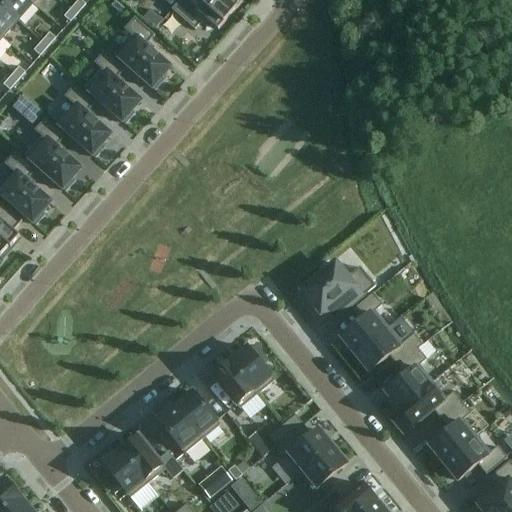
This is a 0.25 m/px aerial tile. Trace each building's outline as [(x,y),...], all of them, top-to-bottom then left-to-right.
[(27,0),(0,0),(0,6),(18,22),(33,5),(27,0)] [(79,0),(72,9),(78,14),(86,6),(79,0)] [(181,0),(172,11),(195,31),(205,20),(218,31),(245,0),(181,0)] [(0,36),(3,39),(18,22),(0,6),(0,36)] [(70,23),(78,14),(72,9),(64,18),(70,23)] [(150,12),(142,20),(154,31),(162,22),(150,12)] [(115,56),(155,92),(165,81),(162,78),(170,69),(158,58),(150,50),(149,51),(145,47),(154,37),(134,19),(124,31),(132,37),(115,56)] [(49,34),(41,43),(48,48),(55,40),(49,34)] [(48,48),(41,43),(34,52),(40,57),(48,48)] [(102,71),(85,90),(125,126),(135,115),(132,112),(140,103),(128,92),(120,84),(119,84),(115,81),(124,71),(104,53),(94,64),(102,71)] [(15,56),(0,72),(0,74),(6,80),(22,63),(15,56)] [(19,68),(11,77),(17,83),(25,74),(19,68)] [(17,83),(11,77),(3,86),(9,91),(17,83)] [(59,127),(95,159),(105,149),(102,146),(110,137),(98,126),(98,125),(90,118),(86,115),(95,104),(75,87),(65,98),(76,108),(59,127)] [(42,114),(24,97),(14,108),(32,124),(42,114)] [(25,157),(66,193),(75,182),(72,180),(80,170),(68,159),(69,159),(60,152),(56,148),(65,138),(45,120),(35,132),(42,138),(25,157)] [(0,194),(0,195),(36,227),(45,216),(42,213),(51,204),(38,193),(39,193),(30,185),(30,186),(26,182),(35,172),(15,154),(5,165),(17,176),(0,194)] [(21,222),(0,203),(0,259),(3,262),(12,251),(10,250),(20,239),(12,232),(21,222)] [(346,279),(335,266),(300,295),(309,306),(312,303),(321,314),(330,307),(338,317),(375,287),(360,268),(346,279)] [(355,356),(384,332),(388,329),(375,312),(382,306),(373,295),(352,312),(361,322),(340,338),(355,356)] [(388,329),(355,356),(369,374),(389,357),(397,367),(418,350),(422,346),(414,336),(402,345),(388,329)] [(230,363),(257,396),(275,382),(262,367),(268,362),(255,346),(249,351),(247,349),(230,363)] [(426,360),(418,350),(397,367),(405,376),(385,393),(399,410),(432,383),(419,366),(426,360)] [(240,410),(257,396),(230,363),(212,377),(240,410)] [(446,400),(432,383),(399,410),(413,428),(433,411),(441,421),(462,404),(453,394),(446,400)] [(175,407),(202,441),(220,426),(193,393),(175,407)] [(470,415),(462,404),(441,421),(449,430),(429,447),(443,464),(477,437),(463,421),(470,415)] [(185,455),(202,441),(175,407),(158,422),(185,455)] [(295,417),(275,433),(283,443),(303,426),(295,417)] [(283,443),(277,448),(299,475),(332,448),(318,431),(311,436),(303,426),(283,443)] [(276,447),(277,448),(283,443),(275,433),(269,438),(276,447)] [(268,437),(256,448),(263,458),(276,447),(269,438),(268,437)] [(490,454),(477,437),(443,464),(458,482),(478,465),(486,476),(507,459),(497,448),(490,454)] [(138,438),(121,452),(148,485),(165,471),(173,480),(183,472),(167,453),(158,461),(138,438)] [(332,448),(299,475),(313,493),(347,465),(332,448)] [(130,499),(148,485),(121,452),(103,466),(105,468),(99,473),(112,489),(118,484),(130,499)] [(511,465),(509,462),(489,479),(497,489),(474,509),(476,511),(508,511),(511,509),(511,465)] [(234,467),(228,472),(236,482),(242,476),(234,467)] [(0,511),(6,511),(22,500),(15,492),(19,490),(10,479),(0,486),(0,511)] [(210,480),(199,488),(208,500),(219,492),(210,480)] [(329,511),(365,511),(377,503),(363,485),(329,511)] [(228,493),(209,508),(212,511),(217,511),(233,500),(228,493)] [(31,511),(22,500),(6,511),(31,511)] [(384,511),(377,503),(365,511),(384,511)]
